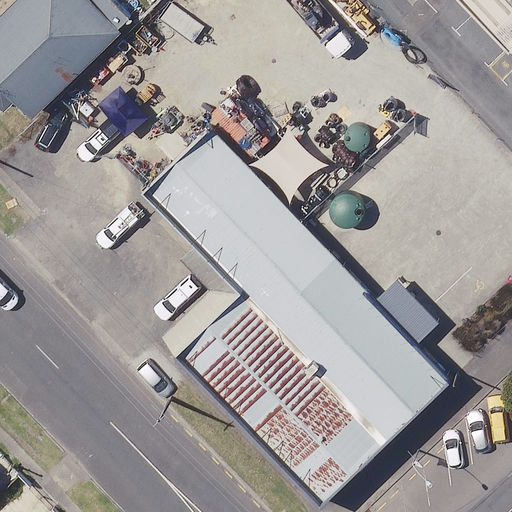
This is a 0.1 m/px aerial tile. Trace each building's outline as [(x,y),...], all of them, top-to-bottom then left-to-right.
[(26,0),(0,26),(0,72),(42,114),(138,18),(120,0),(26,0)] [(511,0),(408,0),(511,110),(511,0)] [(414,254),(282,114),(205,186),(337,326),(414,254)] [(337,326),(205,186),(176,155),(117,211),(208,307),(348,456),(408,401),(337,326)] [(278,511),(288,511),(348,456),(208,307),(143,368),(278,511)]
